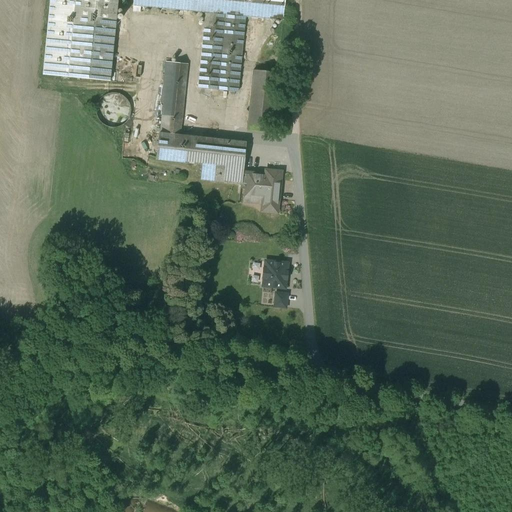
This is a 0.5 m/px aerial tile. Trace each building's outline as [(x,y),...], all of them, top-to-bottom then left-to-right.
[(118,0),(49,0),(42,75),(110,81),(118,0)] [(287,0),(134,0),(134,8),(205,15),(246,19),(285,22),(287,0)] [(246,19),(205,15),(197,88),(238,92),(246,19)] [(278,71),(255,69),(249,126),(273,129),(278,71)] [(189,72),(168,70),(160,162),(224,168),(223,188),(242,191),(243,174),(245,143),(183,138),(189,72)] [(123,98),(115,95),(109,96),(106,97),(101,100),(98,104),(96,109),(96,114),(98,120),(100,123),(104,127),(109,128),(114,129),(119,128),(124,125),(126,123),(130,115),(130,109),(127,102),(123,98)] [(287,171),(263,169),(263,176),(243,174),(242,191),(240,205),(260,207),(259,219),(282,221),(287,171)] [(289,262),(263,259),(260,288),(286,291),(289,262)] [(286,310),(288,294),(274,292),(272,308),(286,310)]
